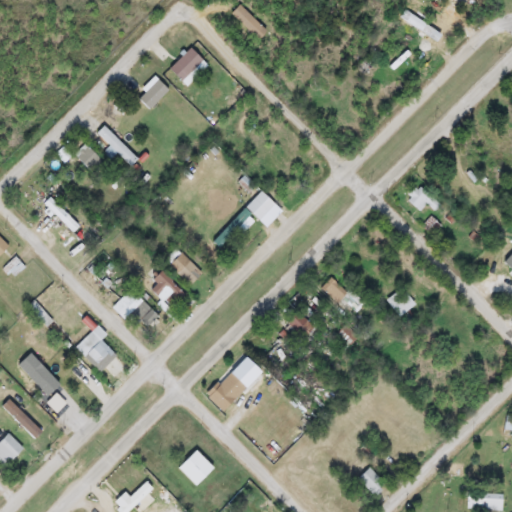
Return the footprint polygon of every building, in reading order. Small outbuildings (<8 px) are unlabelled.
[(201,60),(179,82),(166,69),(188,47),(201,60)] [(167,91),(147,111),(136,99),(156,79),(167,91)] [(107,158),(102,153),(107,147),(94,133),(102,125),(136,160),(129,167),(114,152),(107,158)] [(88,173),(74,157),(85,147),(100,162),(88,173)] [(404,201),(416,185),(437,200),(430,209),(425,205),(420,212),(404,201)] [(76,226),(70,232),(41,203),(48,197),(76,226)] [(176,250),(200,274),(188,286),(164,262),(176,250)] [(166,308),(144,286),(158,272),(180,294),(166,308)] [(319,288),(331,276),(362,307),(350,319),(319,288)] [(219,411),(205,397),(235,368),(249,382),(219,411)] [(511,418),(511,432),(501,431),(503,417),(511,418)] [(0,466),(0,438),(5,433),(21,449),(1,468),(0,466)] [(174,468),(193,450),(210,468),(192,486),(174,468)] [(151,490),(126,511),(114,511),(112,509),(143,481),(151,490)] [(482,511),(482,498),(499,498),(499,511),(482,511)]
